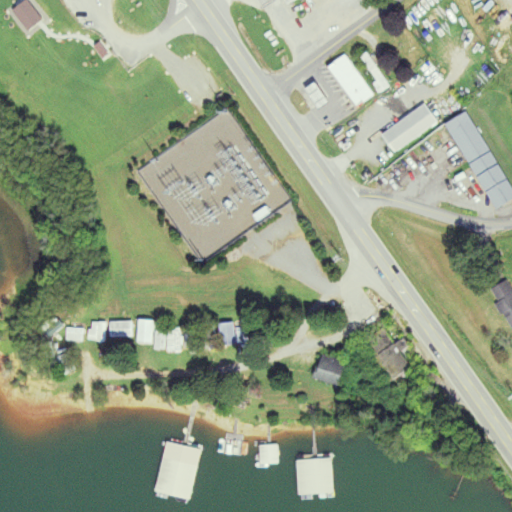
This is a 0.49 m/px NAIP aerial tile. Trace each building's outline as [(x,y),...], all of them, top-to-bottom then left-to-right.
[(338,53),(322,65),(352,105),(369,94),(338,53)] [(390,87),(367,53),(361,57),(384,91),(390,87)] [(416,70),(432,90),(444,81),(428,61),(416,70)] [(314,79),(304,86),(317,105),(327,98),(314,79)] [(416,101),(377,132),(390,149),(431,118),(416,101)] [(511,190),(460,108),(441,122),(492,206),(511,192),(511,190)] [(511,327),(511,290),(507,280),(489,290),(509,329),(511,327)] [(64,325),(53,314),(39,328),(49,340),(64,325)] [(132,322),(110,322),(110,338),(132,338),(132,322)] [(220,326),(225,346),(235,344),(231,323),(220,326)] [(215,349),(213,328),(204,329),(206,350),(215,349)] [(395,345),(384,328),(364,341),(391,383),(411,370),(401,353),(408,348),(403,339),(395,345)] [(82,341),(82,329),(67,329),(67,341),(82,341)] [(181,352),(181,330),(167,330),(167,352),(181,352)] [(65,376),(76,370),(68,354),(57,360),(65,376)] [(343,381),(341,359),(316,360),(317,383),(343,381)] [(154,492),(189,500),(200,449),(165,441),(154,492)] [(298,467),(300,501),(334,499),(332,465),(298,467)]
